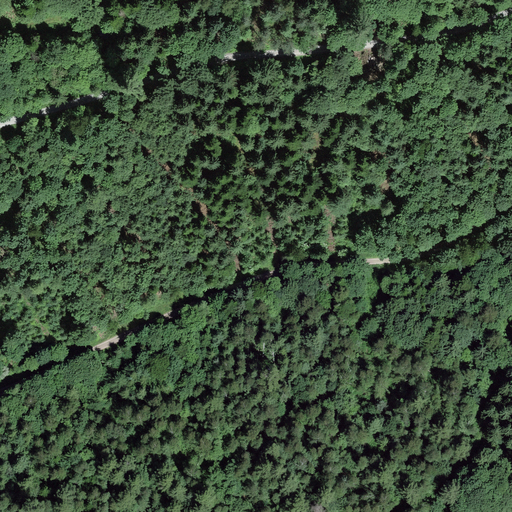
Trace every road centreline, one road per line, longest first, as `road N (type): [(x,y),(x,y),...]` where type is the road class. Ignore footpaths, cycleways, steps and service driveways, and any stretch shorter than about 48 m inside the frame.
road 1 (track): [(0,394),(230,290),(308,266),(456,245),(511,204)]
road 2 (track): [(511,5),(454,27),(200,63),(0,124)]
